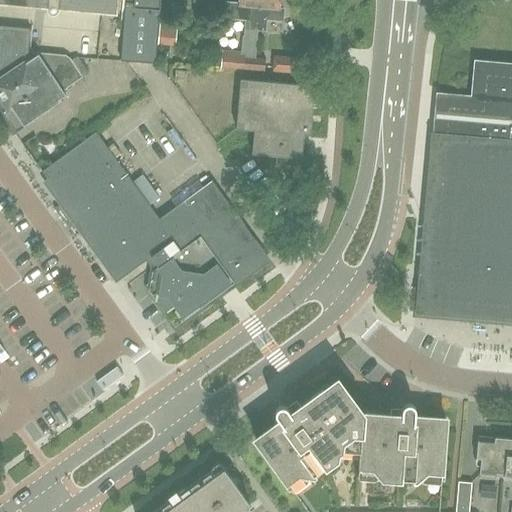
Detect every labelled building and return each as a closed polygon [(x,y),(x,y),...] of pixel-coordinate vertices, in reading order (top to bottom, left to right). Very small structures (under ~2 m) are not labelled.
[(41,6),(47,6),(47,10),(47,11),(48,12),(49,13),(50,14),(52,15),(53,15),(54,15),(55,15),(56,14),(58,13),(59,12),(59,11),(60,8),(117,13),(118,0),(0,0),(0,3),(18,5),(41,7),(41,6)] [(125,0),(121,61),(138,62),(157,63),(158,44),(160,20),(161,0),(125,0)] [(258,30),(261,0),(240,0),(240,4),(229,3),(228,17),(247,18),(244,52),(224,50),(222,67),(254,70),(255,58),(258,30)] [(261,0),(258,30),(259,30),(267,31),(268,18),(283,20),(284,9),(281,8),(282,0),(261,0)] [(160,20),(158,44),(175,45),(177,22),(160,20)] [(0,51),(64,57),(39,54),(28,52),(30,28),(17,26),(17,30),(0,28),(0,51)] [(70,62),(64,57),(0,51),(0,109),(14,130),(66,95),(64,91),(82,80),(70,62)] [(286,75),(288,57),(273,55),(272,74),(286,75)] [(288,57),(286,75),(297,76),(298,59),(288,57)] [(255,58),(254,70),(266,71),(267,59),(255,58)] [(511,62),(474,59),(471,89),(511,91),(511,62)] [(312,135),(317,84),(242,79),(238,129),(256,131),(254,154),(304,158),(306,134),(312,135)] [(420,299),(419,312),(496,319),(511,322),(511,91),(471,89),(471,95),(437,92),(433,133),(420,299)] [(102,138),(97,132),(43,172),(54,188),(62,198),(84,228),(118,275),(148,253),(159,268),(153,290),(176,322),(262,258),(259,254),(264,251),(213,180),(160,219),(102,138)] [(495,339),(498,324),(483,322),(480,337),(495,339)] [(117,367),(97,382),(103,390),(115,381),(123,375),(119,370),(117,367)] [(340,412),(324,390),(299,408),(296,404),(289,409),(288,408),(287,407),(286,407),(285,406),(283,406),(282,406),(280,407),(279,407),(278,408),(277,410),(277,412),(276,412),(277,413),(277,415),(277,416),(281,421),(256,439),(293,491),(339,457),(340,454),(343,452),(343,450),(360,451),(358,477),(442,484),(447,420),(417,417),(417,411),(417,410),(416,409),(415,407),(414,406),(412,405),(411,405),(409,405),(408,405),(406,406),(405,407),(404,408),(403,409),(403,410),(403,412),(394,411),(393,416),(340,412)] [(511,438),(479,436),(477,459),(481,459),(480,475),(511,478),(511,438)] [(239,511),(251,504),(222,463),(154,511),(239,511)] [(456,511),(469,511),(472,483),(459,482),(456,511)]
